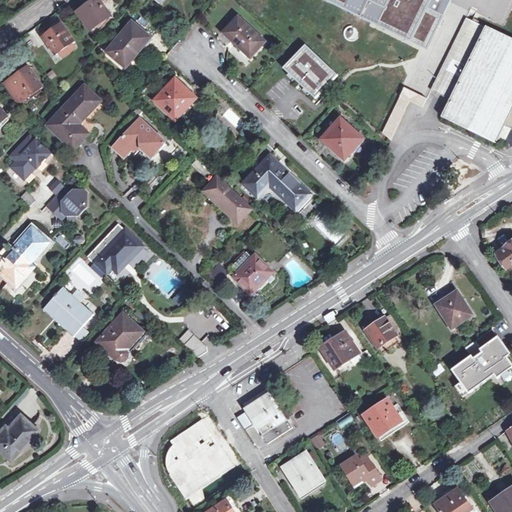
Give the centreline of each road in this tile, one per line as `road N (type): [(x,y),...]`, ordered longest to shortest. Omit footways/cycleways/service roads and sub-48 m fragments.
road 1 (residential): [(192,54),(371,221),(396,256)]
road 2 (tertiary): [(203,382),(396,256)]
road 3 (residential): [(511,421),(380,511)]
road 4 (residential): [(286,511),(203,382)]
road 5 (unknown): [(257,467),(296,435),(319,397),(303,365)]
road 6 (tertiary): [(511,174),(461,203),(409,248)]
road 7 (unknown): [(219,407),(300,351),(287,329)]
